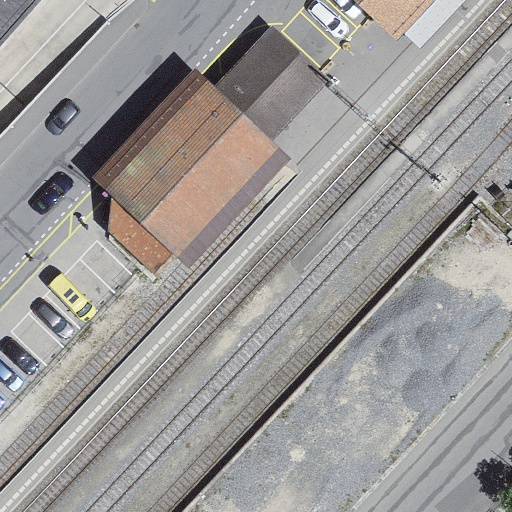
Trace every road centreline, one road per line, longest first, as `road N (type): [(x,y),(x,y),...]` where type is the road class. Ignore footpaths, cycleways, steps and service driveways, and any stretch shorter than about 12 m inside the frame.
road 1 (unclassified): [(206,0),(0,220)]
road 2 (unclassified): [(399,511),(511,389)]
